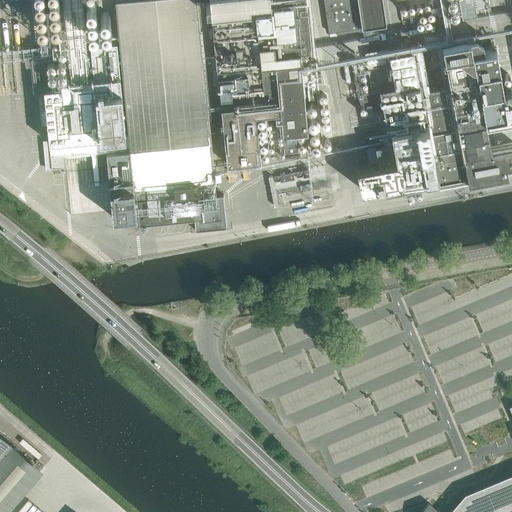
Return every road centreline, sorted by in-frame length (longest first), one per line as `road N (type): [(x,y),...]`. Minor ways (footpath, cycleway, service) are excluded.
road 1 (unclassified): [(354,511),(221,377),(207,342),(211,325),(242,299),(511,249)]
road 2 (primary): [(302,497),(0,222)]
